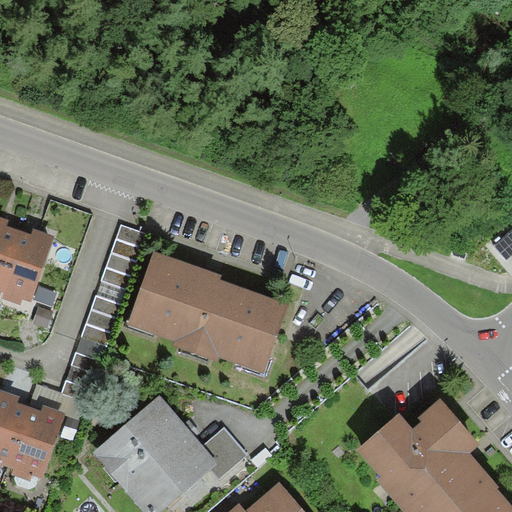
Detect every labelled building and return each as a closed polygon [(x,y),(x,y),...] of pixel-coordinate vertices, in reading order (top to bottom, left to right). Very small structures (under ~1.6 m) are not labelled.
[(0,271),(16,229),(0,223),(0,220),(1,217),(0,216),(0,271)] [(118,222),(113,236),(139,245),(143,231),(118,222)] [(16,229),(0,271),(0,281),(27,292),(49,235),(32,229),(30,235),(16,229)] [(113,236),(108,250),(134,258),(139,245),(113,236)] [(108,250),(103,263),(129,272),(134,258),(108,250)] [(155,252),(132,316),(175,332),(174,336),(210,349),(212,345),(258,362),(281,300),(221,279),(222,275),(155,252)] [(103,263),(98,277),(124,286),(129,272),(103,263)] [(98,277),(94,291),(119,300),(124,286),(98,277)] [(94,291),(89,305),(114,314),(119,300),(94,291)] [(89,305),(84,319),(109,328),(114,314),(89,305)] [(84,319),(79,333),(104,342),(109,328),(84,319)] [(79,333),(74,347),(99,356),(104,342),(79,333)] [(74,347),(69,361),(94,370),(99,356),(74,347)] [(69,361),(64,375),(90,384),(94,370),(69,361)] [(64,375),(59,389),(85,397),(90,384),(64,375)] [(0,455),(5,457),(24,404),(10,399),(12,393),(0,388),(0,455)] [(157,395),(130,419),(185,480),(207,460),(212,456),(199,442),(157,395)] [(39,410),(24,404),(5,457),(16,461),(11,475),(31,482),(57,410),(41,404),(39,410)] [(457,511),(490,483),(468,459),(462,464),(451,453),(471,435),(443,405),(414,431),(396,411),(362,442),(402,486),(394,493),(407,508),(416,499),(428,511),(457,511)] [(130,419),(98,447),(153,509),(185,480),(130,419)] [(220,423),(199,442),(212,456),(207,460),(218,472),(244,449),(220,423)] [(303,511),(275,480),(242,509),(236,502),(224,511),(303,511)] [(511,511),(511,507),(490,483),(457,511),(511,511)]
